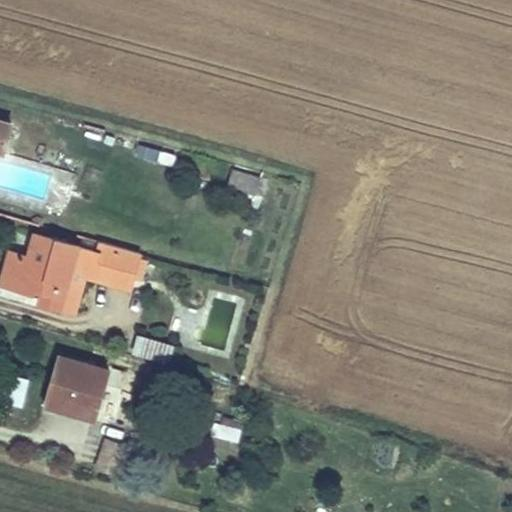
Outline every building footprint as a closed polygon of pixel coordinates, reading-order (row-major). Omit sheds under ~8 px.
[(0,124),(0,155),(4,157),(12,128),(0,124)] [(225,189),(262,198),(267,177),(230,168),(225,189)] [(137,301),(149,257),(107,245),(102,262),(40,244),(33,268),(14,262),(4,296),(34,305),(36,299),(43,301),(40,314),(80,326),(91,287),(137,301)] [(171,362),(175,341),(135,333),(131,355),(171,362)] [(62,364),(51,406),(73,412),(70,423),(78,425),(80,419),(96,423),(108,377),(62,364)] [(3,373),(0,399),(24,403),(28,377),(3,373)] [(73,412),(51,406),(48,416),(70,423),(73,412)] [(105,435),(93,467),(115,475),(127,443),(105,435)]
